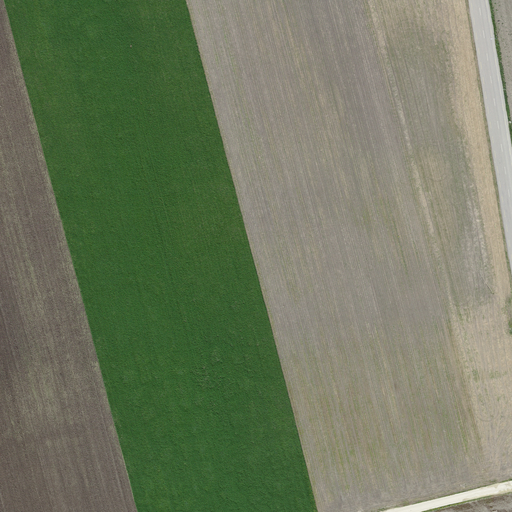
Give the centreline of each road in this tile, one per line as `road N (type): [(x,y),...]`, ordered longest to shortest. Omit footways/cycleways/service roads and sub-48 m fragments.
road 1 (motorway): [(511,420),(122,511)]
road 2 (motorway): [(261,511),(511,453)]
road 3 (tertiary): [(477,0),(511,214)]
road 4 (track): [(391,511),(511,479)]
